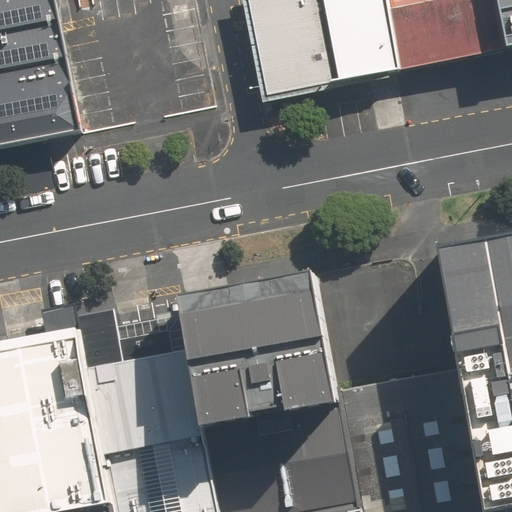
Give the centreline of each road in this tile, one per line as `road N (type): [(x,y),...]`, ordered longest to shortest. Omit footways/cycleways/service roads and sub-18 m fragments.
road 1 (residential): [(0,237),(267,183)]
road 2 (residential): [(267,183),(511,135)]
road 3 (residential): [(229,0),(267,183)]
